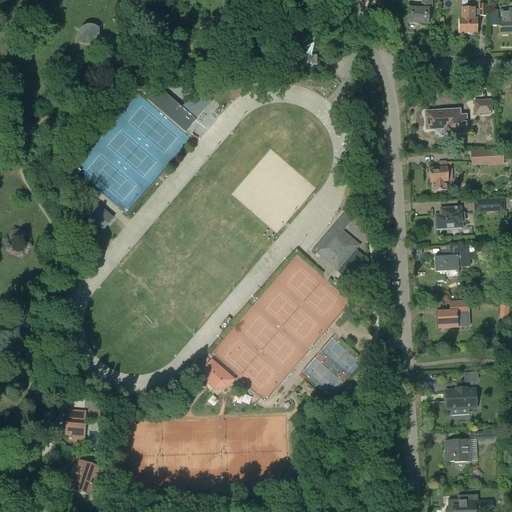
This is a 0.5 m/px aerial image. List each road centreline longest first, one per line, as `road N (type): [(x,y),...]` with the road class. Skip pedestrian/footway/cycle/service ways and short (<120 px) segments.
road 1 (residential): [(415,511),(393,116),(380,65)]
road 2 (residential): [(380,65),(511,65)]
